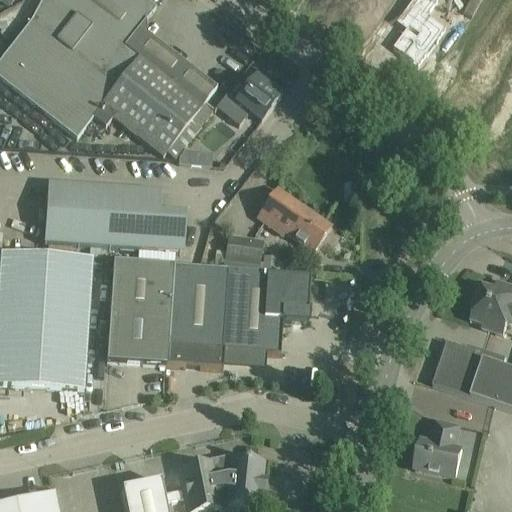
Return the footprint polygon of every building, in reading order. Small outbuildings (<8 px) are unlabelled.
[(0,0),(0,3),(7,9),(13,0),(0,0)] [(174,162),(213,113),(204,107),(216,91),(147,36),(145,24),(155,11),(141,0),(42,0),(30,24),(0,62),(0,82),(50,122),(75,141),(92,120),(104,130),(112,121),(162,160),(166,155),(174,162)] [(327,0),(324,5),(332,11),(331,13),(343,22),(358,0),(327,0)] [(358,0),(343,22),(355,31),(356,28),(364,34),(380,13),(391,20),(405,0),(358,0)] [(404,33),(391,51),(398,56),(397,58),(409,67),(410,65),(417,71),(426,58),(427,59),(440,42),(439,42),(446,32),(427,18),(438,4),(432,0),(413,0),(394,26),(404,33)] [(280,100),(255,80),(243,96),(236,106),(225,120),(238,130),(249,116),(261,125),(280,100)] [(268,161),(283,144),(262,125),(247,142),(268,161)] [(179,161),(178,167),(190,169),(191,154),(184,154),(179,161)] [(160,194),(47,187),(43,248),(183,258),(186,217),(159,215),(160,194)] [(331,230),(277,193),(257,222),(283,240),(284,237),(313,256),(331,230)] [(262,244),(227,239),(224,263),(259,268),(262,244)] [(91,263),(0,257),(0,261),(0,390),(82,396),(91,263)] [(278,260),(263,259),(261,273),(276,275),(277,264),(278,260)] [(113,266),(106,366),(167,370),(173,270),(113,266)] [(173,270),(167,370),(176,371),(221,374),(222,355),(217,355),(223,274),(195,272),(173,270)] [(223,274),(217,355),(222,355),(279,359),(281,327),(284,327),(284,325),(307,326),(307,316),(309,316),(310,314),(308,314),(308,312),(310,283),(284,281),(285,278),(223,274)] [(482,328),(481,332),(503,339),(507,327),(511,329),(511,289),(505,288),(504,292),(496,290),(498,285),(496,285),(494,291),(479,286),(471,310),(474,312),(470,324),(482,328)] [(465,352),(446,346),(432,390),(511,415),(511,373),(503,370),(506,362),(466,349),(465,352)] [(460,430),(434,424),(429,446),(420,444),(414,473),(455,482),(461,453),(455,452),(460,430)] [(182,494),(163,498),(164,506),(184,502),(186,511),(211,511),(221,510),(220,508),(224,507),(259,511),(260,496),(264,497),(266,482),(262,482),(263,466),(229,462),(229,466),(225,466),(212,468),(212,466),(178,473),(182,494)] [(160,485),(121,493),(124,511),(165,511),(164,507),(164,506),(163,498),(160,485)] [(55,511),(53,499),(0,509),(0,511),(55,511)]
